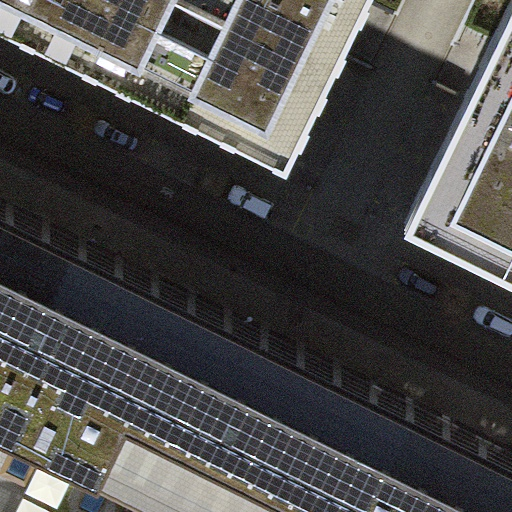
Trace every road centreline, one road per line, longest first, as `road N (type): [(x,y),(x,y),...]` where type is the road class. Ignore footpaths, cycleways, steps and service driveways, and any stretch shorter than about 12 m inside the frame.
road 1 (residential): [(0,123),(320,283)]
road 2 (residential): [(320,283),(456,0)]
road 3 (residential): [(320,283),(511,375)]
